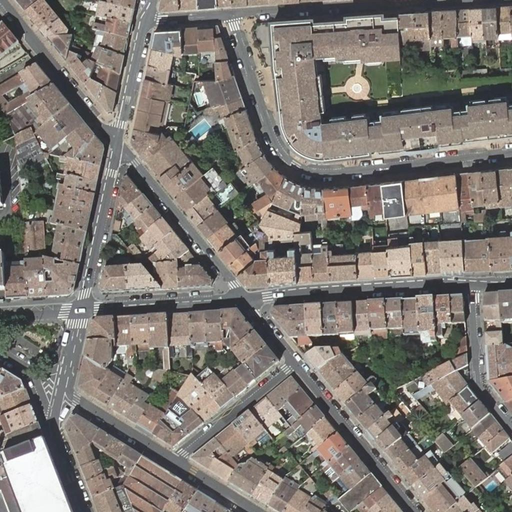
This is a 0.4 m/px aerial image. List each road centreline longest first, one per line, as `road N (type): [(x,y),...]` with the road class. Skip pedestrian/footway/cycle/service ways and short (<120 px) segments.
road 1 (residential): [(511,151),(332,172),(297,165),(275,144),(233,14)]
road 2 (secondary): [(471,283),(243,297)]
road 3 (residential): [(233,14),(454,0)]
road 4 (tertiary): [(243,297),(117,144)]
road 5 (tertiary): [(415,511),(294,363)]
road 6 (tertiary): [(117,144),(0,0)]
road 7 (tertiary): [(117,144),(81,309)]
road 8 (secondary): [(243,297),(81,309)]
road 9 (residential): [(511,426),(479,384),(471,283)]
road 10 (residential): [(178,461),(294,363)]
road 11 (residential): [(62,391),(178,461)]
road 12 (tertiary): [(145,17),(117,144)]
road 13 (tertiary): [(62,391),(54,429),(85,511)]
